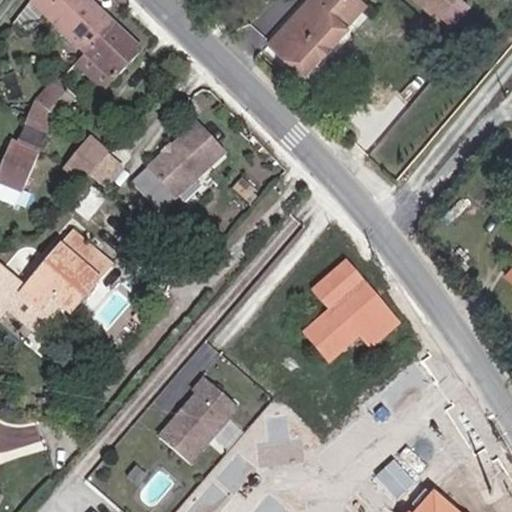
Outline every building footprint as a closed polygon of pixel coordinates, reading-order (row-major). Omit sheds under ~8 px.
[(127,35),(91,0),(52,0),(39,14),(46,21),(95,70),(127,35)] [(319,69),(362,19),(377,0),(316,0),(284,37),(319,69)] [(459,6),(451,0),(412,0),(443,25),(459,6)] [(26,27),(33,34),(46,21),(39,14),(26,27)] [(151,59),(127,35),(95,70),(86,79),(110,103),(151,59)] [(50,91),(54,95),(37,113),(50,122),(66,106),(77,95),(65,83),(61,79),(50,91)] [(37,113),(54,95),(50,91),(32,109),(37,113)] [(32,109),(27,104),(22,123),(48,129),(50,122),(37,113),(32,109)] [(48,129),(22,123),(14,153),(8,151),(0,179),(0,194),(26,201),(48,129)] [(84,179),(109,148),(91,133),(65,164),(84,179)] [(161,183),(189,212),(236,166),(208,137),(161,183)] [(110,189),(122,174),(107,162),(95,176),(110,189)] [(99,203),(110,189),(95,176),(84,190),(99,203)] [(145,198),(173,228),(189,212),(161,183),(145,198)] [(254,217),(265,205),(253,192),(241,203),(254,217)] [(26,201),(0,194),(0,209),(31,217),(34,203),(26,201)] [(210,232),(222,246),(254,217),(241,203),(210,232)] [(78,320),(93,329),(119,295),(99,280),(112,263),(92,248),(44,309),(13,284),(0,298),(0,326),(13,336),(19,329),(57,360),(73,339),(67,334),(78,320)] [(119,295),(131,279),(112,263),(99,280),(119,295)] [(388,354),(415,327),(365,266),(333,294),(345,309),(321,335),(346,361),(372,337),(388,354)] [(219,472),(266,415),(233,387),(222,400),(225,403),(188,446),(219,472)] [(20,511),(24,505),(7,497),(24,466),(20,455),(0,444),(0,424),(5,414),(0,410),(0,511),(20,511)]
